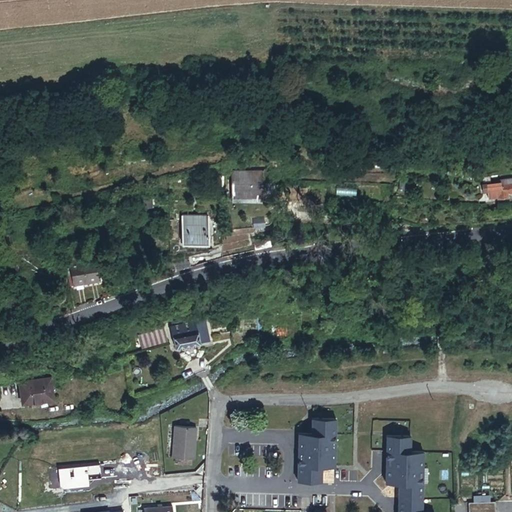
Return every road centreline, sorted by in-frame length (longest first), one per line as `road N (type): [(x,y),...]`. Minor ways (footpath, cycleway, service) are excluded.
road 1 (tertiary): [(0,341),(226,269),(511,235)]
road 2 (residential): [(511,392),(451,387),(223,400),(214,417),(210,511)]
